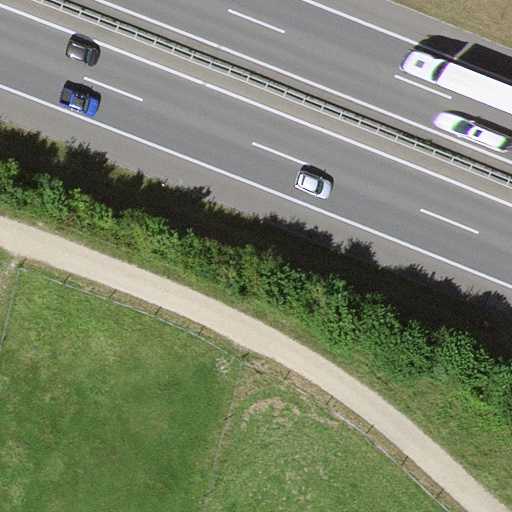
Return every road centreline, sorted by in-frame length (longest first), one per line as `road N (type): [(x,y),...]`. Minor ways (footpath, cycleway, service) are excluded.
road 1 (track): [(495,511),(318,359),(0,223)]
road 2 (motorway): [(0,56),(511,254)]
road 3 (motorway): [(511,135),(162,0)]
